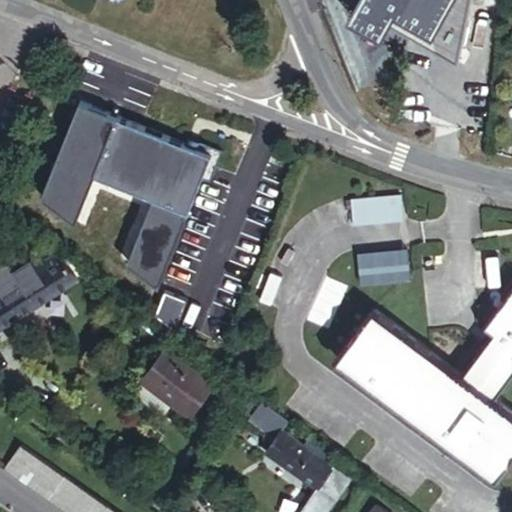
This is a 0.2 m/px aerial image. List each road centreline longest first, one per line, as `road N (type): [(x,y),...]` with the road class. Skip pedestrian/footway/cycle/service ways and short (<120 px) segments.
road 1 (unknown): [(511,505),(460,490),(274,355),(268,334),(303,258),(328,235),(363,228)]
road 2 (unclassified): [(0,2),(214,88)]
road 3 (unclassified): [(214,88),(379,149)]
road 4 (unclassified): [(379,149),(337,99),(301,24)]
road 5 (unclassified): [(511,188),(379,149)]
road 6 (unclassified): [(214,88),(259,88),(285,74),(301,24)]
